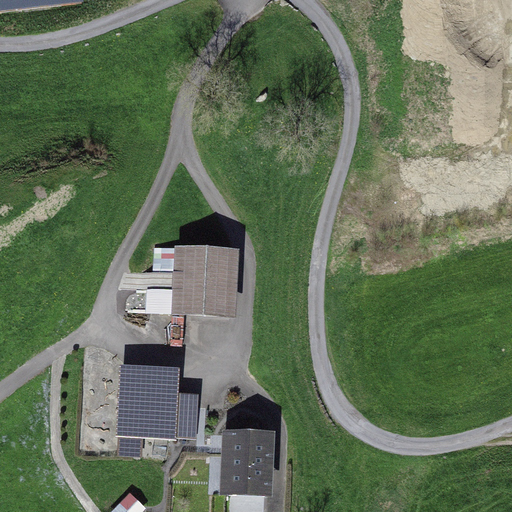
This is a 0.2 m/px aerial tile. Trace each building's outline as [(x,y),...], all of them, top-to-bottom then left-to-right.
[(179,314),(181,253),(152,252),(151,272),(148,271),(146,313),(179,314)] [(181,253),(179,314),(229,317),(232,256),(181,253)] [(172,383),(126,380),(123,435),(169,437),(169,435),(191,437),(192,408),(193,408),(194,401),(171,400),(172,383)] [(265,437),(225,435),(222,494),(262,496),(265,437)] [(111,511),(143,511),(146,509),(131,493),(111,511)]
